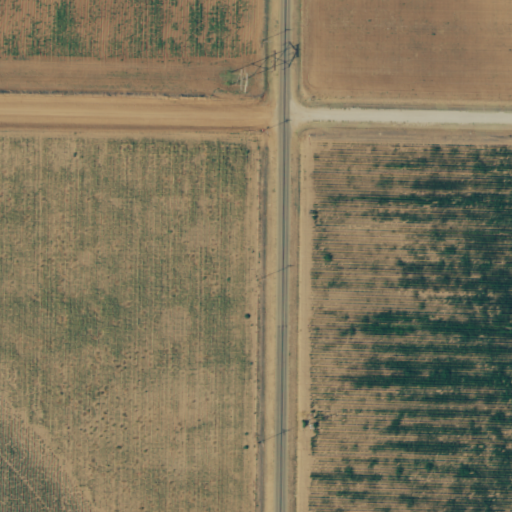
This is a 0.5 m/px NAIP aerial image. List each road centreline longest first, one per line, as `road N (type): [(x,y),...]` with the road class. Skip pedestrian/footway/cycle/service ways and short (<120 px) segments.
road 1 (residential): [(511,134),(0,122)]
road 2 (residential): [(279,511),(286,0)]
